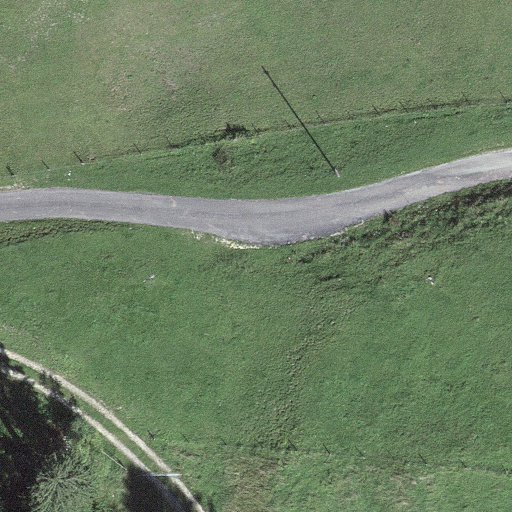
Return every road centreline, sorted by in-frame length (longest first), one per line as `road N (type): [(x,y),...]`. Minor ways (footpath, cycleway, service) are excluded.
road 1 (unclassified): [(511,161),(296,215),(0,205)]
road 2 (track): [(0,358),(97,412),(156,465),(190,511)]
